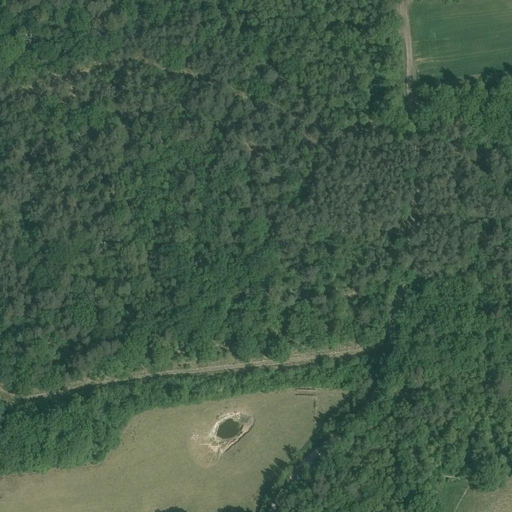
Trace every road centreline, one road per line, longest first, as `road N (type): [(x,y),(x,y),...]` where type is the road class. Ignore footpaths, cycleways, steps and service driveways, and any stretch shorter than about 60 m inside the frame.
road 1 (track): [(406,247),(374,398),(301,466),(272,511)]
road 2 (track): [(402,0),(417,126)]
road 3 (track): [(417,126),(406,247)]
